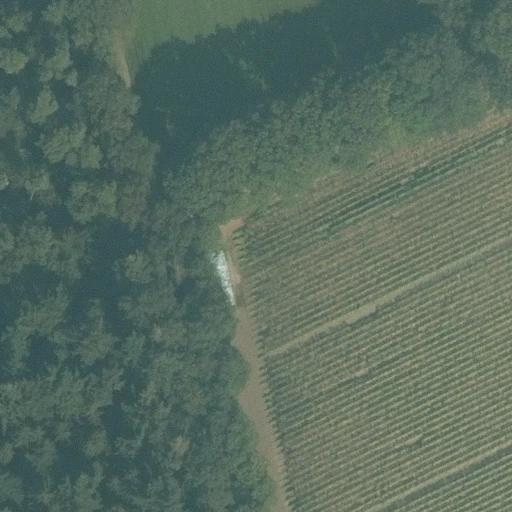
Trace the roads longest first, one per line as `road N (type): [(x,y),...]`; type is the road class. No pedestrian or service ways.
road 1 (unclassified): [(511,63),(202,214)]
road 2 (track): [(0,311),(161,236)]
